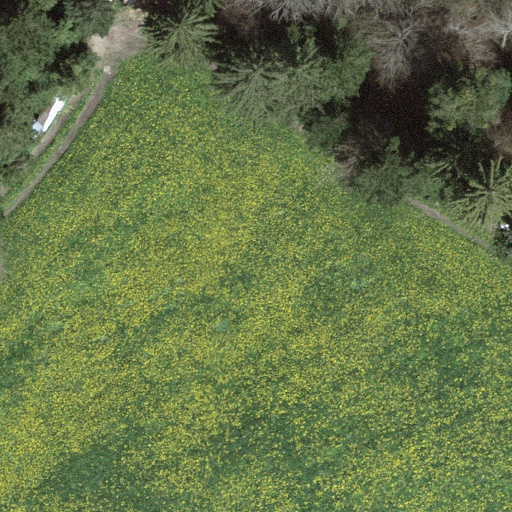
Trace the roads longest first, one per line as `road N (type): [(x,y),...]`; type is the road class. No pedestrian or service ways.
road 1 (track): [(0,205),(84,95)]
road 2 (track): [(32,0),(88,47),(84,95)]
